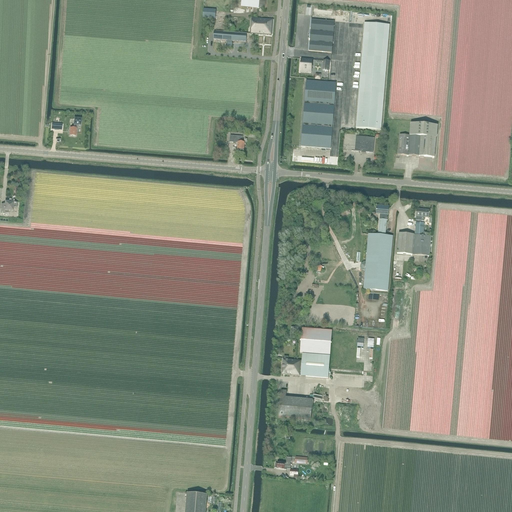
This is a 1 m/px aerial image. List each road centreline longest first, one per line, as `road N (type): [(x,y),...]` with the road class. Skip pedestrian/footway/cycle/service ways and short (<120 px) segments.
road 1 (tertiary): [(243,511),(271,171)]
road 2 (unclassified): [(271,171),(0,148)]
road 3 (unclassified): [(511,191),(271,171)]
road 4 (tertiary): [(271,171),(286,0)]
